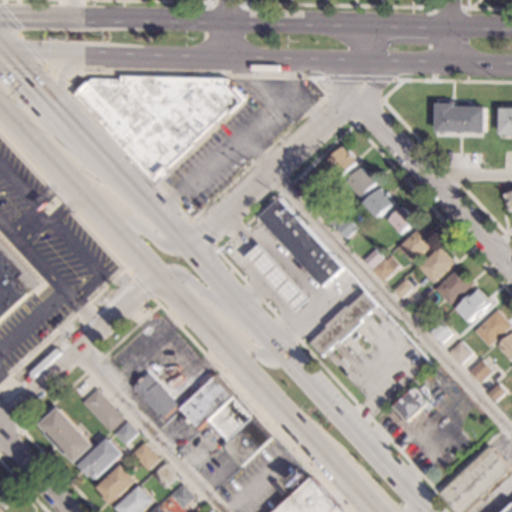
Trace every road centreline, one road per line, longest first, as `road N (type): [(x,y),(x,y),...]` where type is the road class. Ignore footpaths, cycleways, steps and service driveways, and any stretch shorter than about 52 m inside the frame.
road 1 (secondary): [(7,56),(511,68)]
road 2 (secondary): [(365,27),(0,14)]
road 3 (primary): [(432,511),(218,277)]
road 4 (residential): [(365,27),(356,103),(189,246)]
road 5 (primary): [(0,105),(158,273)]
road 6 (residential): [(511,271),(356,103)]
road 7 (residential): [(158,273),(0,412)]
road 8 (primary): [(207,325),(331,461)]
road 9 (primary): [(218,277),(117,171)]
